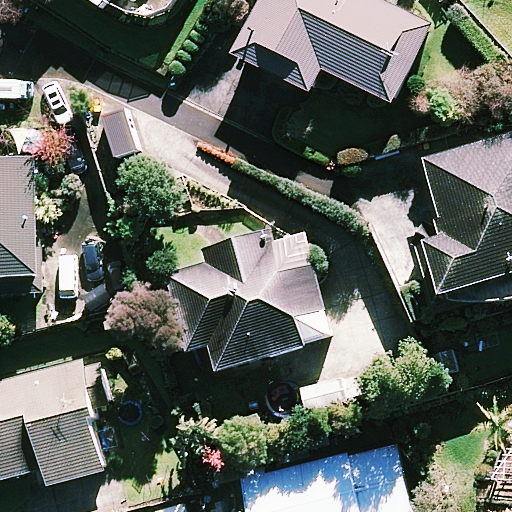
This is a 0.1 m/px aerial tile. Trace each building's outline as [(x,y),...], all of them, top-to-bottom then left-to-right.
[(437,30),(375,0),(269,0),(240,59),(318,97),(330,73),(400,107),(437,30)] [(511,304),(511,140),(434,163),(451,223),(421,232),(445,315),(509,296),(511,305),(511,304)] [(0,281),(47,279),(40,162),(0,164),(0,281)] [(277,249),(273,236),(170,267),(197,355),(218,349),(227,376),(342,341),(311,239),(277,249)] [(115,407),(103,359),(0,385),(0,483),(50,471),(53,487),(109,474),(94,412),(115,407)] [(415,511),(398,443),(246,482),(254,511),(415,511)]
